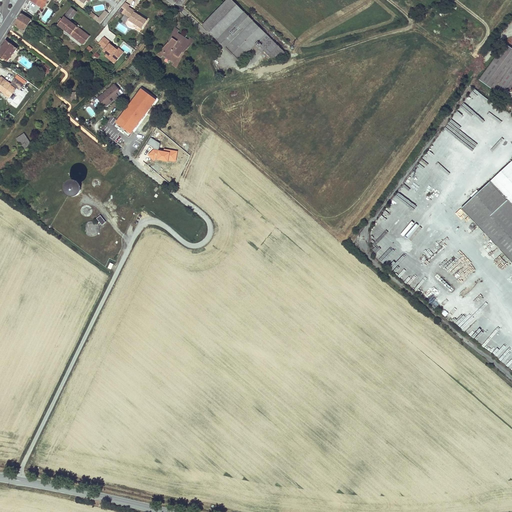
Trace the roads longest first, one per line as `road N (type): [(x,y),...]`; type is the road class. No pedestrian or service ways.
road 1 (unknown): [(511,145),(475,166),(446,212),(447,226),(511,301)]
road 2 (secondary): [(0,477),(167,511)]
road 3 (track): [(393,0),(471,43),(485,23),(454,0)]
